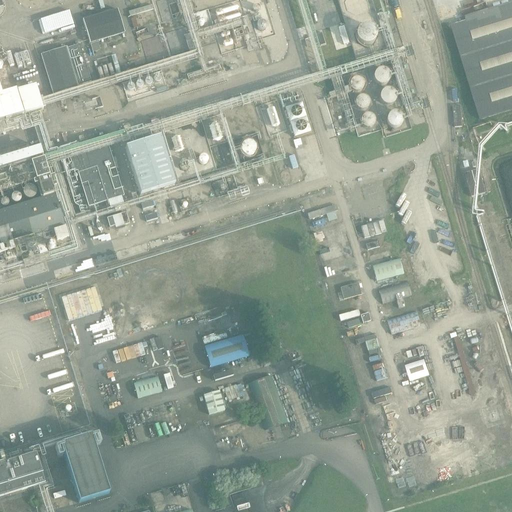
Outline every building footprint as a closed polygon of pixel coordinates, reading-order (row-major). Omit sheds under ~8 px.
[(479,121),(511,111),(511,2),(464,17),(465,21),(450,26),(479,121)] [(153,5),(129,12),(130,17),(154,10),(153,5)] [(69,10),(42,19),(46,31),(52,29),(53,34),(74,28),(69,10)] [(101,51),(99,43),(125,35),(118,11),(82,22),(93,53),(101,51)] [(382,40),(382,39),(382,35),(381,33),(379,31),(376,29),(374,28),(372,28),(369,28),(367,29),(365,30),(363,31),(362,34),(361,35),(360,39),(360,41),(361,43),(362,45),(363,47),(366,49),(370,50),(373,50),(375,50),(378,48),(380,46),(381,44),(382,42),(382,40)] [(91,82),(79,44),(40,56),(53,96),(78,88),(77,87),(91,82)] [(97,64),(100,76),(117,71),(114,59),(97,64)] [(394,86),(394,85),(394,82),(392,79),(390,78),(386,77),(383,77),(380,79),(378,81),(378,82),(377,85),(378,89),(379,91),(382,93),(385,94),(388,94),(391,92),(393,91),(394,89),(394,86)] [(368,94),(368,93),(367,90),(365,87),(363,86),(359,85),(356,85),(353,87),(351,90),(350,93),(351,97),(352,99),(354,101),(356,102),(358,102),(362,102),(365,100),(367,97),(368,94)] [(0,122),(42,110),(35,86),(1,96),(0,92),(0,122)] [(95,116),(119,109),(114,91),(90,98),(95,116)] [(400,106),(400,103),(399,102),(398,100),(395,98),(391,97),(387,98),(385,100),(383,103),(383,106),(383,109),(385,112),(387,114),(391,115),(394,114),(397,112),(400,110),(400,106)] [(282,123),(276,99),(262,104),(268,127),(282,123)] [(375,112),(374,109),(372,106),(369,104),(366,103),(363,104),(360,106),(358,109),(357,112),(358,115),(360,118),(362,120),(365,121),(369,120),(372,118),(374,115),(375,112)] [(288,113),(295,136),(312,131),(303,104),(294,107),(295,111),(288,113)] [(462,128),(460,106),(453,106),(455,128),(462,128)] [(222,137),(217,120),(206,123),(210,140),(222,137)] [(407,130),(407,129),(406,126),(404,123),(402,122),(401,121),(398,121),(395,121),(394,122),(392,123),(390,126),(389,129),(390,133),(392,135),(394,137),(398,138),(401,138),(404,136),(406,133),(407,130)] [(381,132),(380,129),(379,126),(377,124),(373,123),(370,124),(366,126),(364,129),(364,131),(364,135),(366,138),(369,140),(372,141),(376,140),(378,139),(380,136),(381,132)] [(129,133),(133,145),(146,141),(142,129),(129,133)] [(185,149),(181,135),(170,138),(174,152),(185,149)] [(159,137),(125,148),(140,196),(174,185),(159,137)] [(258,148),(257,145),(255,141),(254,140),(252,139),(250,138),(248,138),(246,138),(244,138),(241,140),(240,141),(239,144),(238,146),(238,148),(238,151),(240,154),(242,156),(243,157),(247,158),(250,157),(253,157),(254,155),(256,154),(257,152),(257,150),(258,148)] [(123,196),(108,148),(107,145),(81,153),(72,156),(69,157),(74,172),(77,171),(88,207),(123,196)] [(72,156),(81,153),(80,147),(70,150),(72,156)] [(43,160),(31,163),(36,181),(48,177),(43,160)] [(469,160),(461,162),(463,168),(470,166),(469,160)] [(485,193),(479,170),(465,174),(471,197),(485,193)] [(54,195),(0,211),(0,255),(13,252),(11,245),(53,232),(56,243),(68,240),(54,195)] [(309,220),(338,211),(336,205),(307,214),(309,220)] [(123,226),(129,224),(125,213),(120,215),(123,226)] [(115,226),(112,217),(107,219),(109,228),(115,226)] [(383,222),(361,228),(362,233),(364,239),(386,233),(383,222)] [(379,242),(365,246),(367,251),(380,247),(379,242)] [(388,251),(368,256),(370,262),(389,257),(388,251)] [(399,260),(372,268),(376,284),(404,277),(399,260)] [(408,282),(378,290),(382,306),(412,298),(408,282)] [(361,295),(358,284),(341,288),(344,300),(361,295)] [(420,327),(415,312),(387,321),(391,335),(420,327)] [(363,324),(370,322),(368,315),(361,317),(363,324)] [(360,326),(358,320),(347,324),(348,329),(360,326)] [(377,335),(355,341),(357,345),(378,339),(377,335)] [(244,337),(204,348),(211,371),(250,359),(244,337)] [(458,337),(453,338),(470,396),(474,394),(458,337)] [(380,348),(368,352),(369,357),(382,354),(380,348)] [(417,349),(406,353),(408,358),(419,355),(417,349)] [(430,376),(424,361),(405,367),(410,383),(430,376)] [(384,362),(372,365),(373,371),(386,367),(384,362)] [(386,368),(373,371),(375,377),(388,373),(386,368)] [(233,378),(231,372),(213,377),(215,383),(233,378)] [(388,373),(375,377),(377,383),(389,379),(388,373)] [(247,385),(265,431),(287,423),(270,376),(247,385)] [(161,393),(157,377),(133,384),(137,399),(161,393)] [(170,377),(164,378),(168,390),(173,389),(170,377)] [(390,388),(372,394),(374,400),(392,394),(390,388)] [(225,411),(219,391),(203,395),(209,415),(225,411)] [(109,496),(90,437),(60,446),(78,505),(109,496)] [(0,497),(45,484),(35,454),(0,465),(0,497)]
